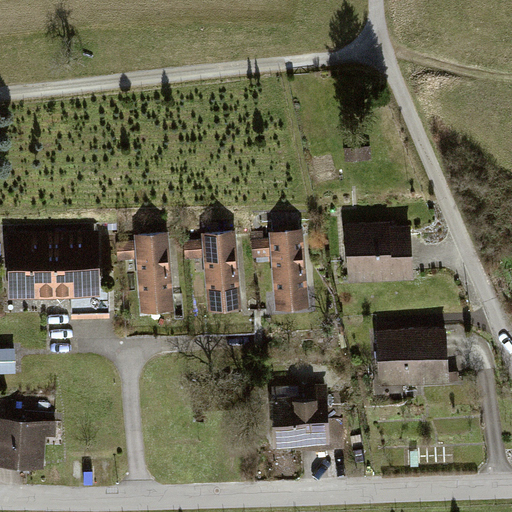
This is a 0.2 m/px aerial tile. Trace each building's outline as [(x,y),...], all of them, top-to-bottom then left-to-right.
[(407,225),(341,226),(341,276),(408,275),(407,225)] [(268,228),(269,301),(306,300),(305,227),(268,228)] [(203,303),(234,302),(233,228),(201,229),(203,303)] [(47,297),(91,296),(90,230),(46,231),(47,297)] [(3,297),(47,297),(46,231),(2,232),(3,297)] [(167,234),(135,234),(136,304),(168,304),(167,234)] [(44,329),(0,325),(0,374),(40,378),(44,329)] [(446,331),(377,333),(378,382),(448,380),(446,331)] [(325,396),(268,397),(269,441),(326,440),(325,396)] [(56,418),(0,411),(0,458),(50,464),(56,418)]
